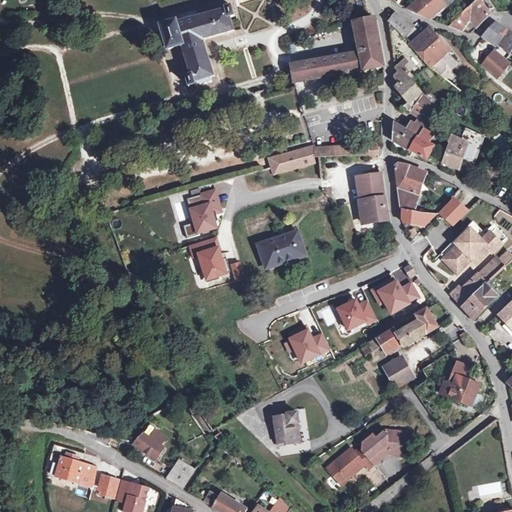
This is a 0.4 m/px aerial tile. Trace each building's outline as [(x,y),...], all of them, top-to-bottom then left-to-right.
[(429,20),(446,7),(440,0),(420,0),(422,1),(410,11),(429,20)] [(440,0),(446,7),(447,8),(457,0),(440,0)] [(479,26),(490,15),(479,0),(469,11),(468,10),(451,28),(463,32),(468,25),(474,18),(479,26)] [(488,0),(479,0),(490,15),(496,10),(488,0)] [(169,50),(183,45),(192,75),(188,77),(190,86),(195,84),(196,87),(212,82),(211,78),(215,76),(203,40),(234,31),(230,18),(235,16),(232,6),(226,7),(226,10),(178,24),(177,21),(161,26),(169,50)] [(369,14),(368,15),(368,21),(355,24),(361,52),(293,65),(296,84),(384,67),(375,19),(373,16),(369,14)] [(430,67),(431,68),(433,70),(439,75),(445,70),(445,65),(440,60),(450,52),(430,29),(421,36),(414,28),(397,14),(390,23),(400,33),(414,48),(422,57),(430,67)] [(400,33),(390,23),(390,25),(392,40),(400,33)] [(485,36),(498,45),(510,54),(511,50),(511,33),(497,24),(485,36)] [(414,48),(400,33),(392,40),(394,56),(398,56),(398,60),(402,57),(405,61),(411,67),(422,57),(414,48)] [(480,59),(491,45),(483,39),(473,53),(480,59)] [(497,80),(509,64),(505,61),(494,52),(482,66),(497,80)] [(412,113),(424,95),(410,80),(414,77),(408,71),(411,68),(411,67),(405,61),(396,69),(400,73),(396,77),(396,87),(410,104),(403,109),(412,114),(412,113)] [(511,66),(509,64),(497,80),(502,85),(509,76),(507,74),(511,68),(511,66)] [(432,94),(427,99),(437,109),(440,106),(432,94)] [(421,118),(425,120),(437,109),(427,99),(424,95),(412,113),(420,117),(421,118)] [(425,120),(421,118),(416,126),(423,130),(425,121),(425,120)] [(411,150),(423,130),(416,126),(412,123),(407,131),(396,124),(394,140),(411,150)] [(443,163),(467,172),(473,164),(476,155),(483,136),(464,128),(460,140),(452,138),(451,143),(443,163)] [(428,160),(436,146),(431,143),(435,136),(423,130),(411,150),(428,160)] [(431,143),(436,146),(439,139),(435,136),(431,143)] [(369,155),(369,146),(352,147),(352,156),(369,155)] [(369,146),(369,155),(370,157),(378,157),(378,146),(369,146)] [(352,156),(352,147),(316,148),(316,150),(317,156),(317,158),(352,156)] [(306,150),(297,153),(284,157),(285,161),(272,165),(275,176),(318,164),(316,157),(317,156),(316,150),(315,150),(307,152),(306,150)] [(285,161),(284,157),(271,161),(272,165),(285,161)] [(490,162),(485,170),(504,182),(510,174),(490,162)] [(396,168),(399,189),(419,197),(426,174),(411,167),(399,165),(396,168)] [(382,175),(357,179),(362,202),(360,202),(363,223),(389,219),(382,175)] [(511,191),(503,186),(495,196),(507,202),(511,194),(511,191)] [(403,210),(414,212),(419,197),(399,189),(402,210),(403,210)] [(216,192),(189,200),(192,212),(194,212),(197,222),(184,226),(188,239),(200,235),(199,232),(217,227),(215,222),(218,221),(216,212),(221,211),(216,192)] [(454,198),(439,214),(441,215),(454,228),(468,212),(468,211),(454,198)] [(414,212),(403,210),(403,221),(404,224),(424,227),(437,215),(420,213),(414,212)] [(475,228),(472,231),(483,243),(492,234),(500,227),(493,221),(490,224),(493,227),(489,231),(487,229),(482,235),(475,228)] [(448,258),(460,271),(472,260),(477,265),(490,251),(492,253),(502,244),(492,234),(483,243),(472,231),(457,245),(459,247),(448,258)] [(260,246),(267,268),(305,255),(298,233),(260,246)] [(197,249),(192,250),(194,258),(201,256),(205,270),(204,270),(207,282),(219,279),(218,276),(231,272),(227,258),(222,260),(220,254),(219,250),(221,250),(217,238),(195,245),(196,246),(197,249)] [(500,261),(506,267),(511,261),(511,254),(510,252),(500,261)] [(457,274),(460,271),(448,258),(445,260),(457,274)] [(476,280),(484,288),(486,286),(506,267),(500,261),(498,259),(476,280)] [(241,264),(232,266),(237,282),(246,279),(241,264)] [(410,266),(405,269),(411,278),(416,275),(410,266)] [(484,288),(476,280),(462,292),(459,289),(452,296),(463,308),(484,288)] [(390,281),(378,288),(385,301),(393,315),(421,299),(412,284),(401,291),(397,283),(396,284),(393,286),(390,281)] [(484,288),(463,308),(475,320),(497,298),(486,286),(484,288)] [(385,301),(378,288),(373,291),(381,304),(385,301)] [(357,301),(339,310),(348,330),(366,322),(368,324),(377,320),(368,302),(359,306),(357,301)] [(511,303),(499,315),(507,324),(511,329),(511,303)] [(372,341),(373,343),(377,350),(382,347),(386,354),(403,344),(405,348),(438,328),(428,310),(417,316),(419,320),(397,334),(394,329),(372,341)] [(511,329),(507,324),(503,327),(511,336),(511,329)] [(307,326),(292,333),(295,341),(286,345),(290,353),(295,351),(301,363),(330,350),(322,333),(313,338),(307,326)] [(377,350),(373,343),(362,349),(371,365),(388,356),(386,354),(382,347),(377,350)] [(385,367),(398,388),(415,378),(402,357),(385,367)] [(460,373),(469,376),(472,368),(458,363),(454,373),(459,375),(460,373)] [(451,396),(450,396),(462,401),(460,404),(461,405),(462,406),(463,407),(465,408),(466,409),(467,409),(468,409),(469,410),(472,410),(473,409),(474,409),(475,408),(476,408),(477,407),(478,407),(479,406),(479,405),(480,404),(481,403),(481,402),(481,401),(481,400),(482,399),(482,398),(482,397),(481,395),(477,394),(481,384),(467,379),(469,376),(460,373),(459,375),(454,387),(447,384),(444,393),(451,396)] [(275,418),(279,443),(286,442),(287,445),(301,442),(300,431),(297,431),(295,422),(298,422),(300,422),(298,411),(288,413),(288,416),(275,418)] [(152,425),(146,433),(135,444),(157,459),(165,447),(162,445),(167,438),(153,428),(155,426),(152,425)] [(155,426),(153,428),(167,438),(162,445),(165,447),(171,438),(155,426)] [(328,468),(341,485),(364,466),(368,470),(381,459),(382,453),(403,454),(404,443),(407,443),(408,432),(386,430),(376,439),(373,436),(363,444),(362,451),(357,455),(352,449),(328,468)] [(221,432),(216,437),(223,444),(228,440),(221,432)] [(157,459),(158,460),(167,448),(165,447),(157,459)] [(66,459),(78,462),(79,457),(68,453),(66,459)] [(78,462),(66,459),(63,458),(57,477),(93,488),(96,468),(78,462)] [(195,470),(180,460),(167,479),(183,489),(195,470)] [(109,491),(112,477),(103,476),(100,489),(109,491)] [(109,491),(100,489),(93,488),(90,500),(105,503),(107,495),(116,497),(120,479),(112,477),(109,491)] [(118,499),(126,501),(129,502),(127,511),(132,511),(143,511),(150,487),(122,480),(118,499)] [(214,507),(221,511),(245,511),(248,511),(250,510),(222,494),(220,497),(212,492),(205,502),(214,507)] [(178,499),(177,500),(175,509),(174,511),(194,511),(187,510),(188,506),(178,499)] [(289,511),(290,511),(279,502),(271,511),(267,511),(260,507),(255,511),(289,511)]
